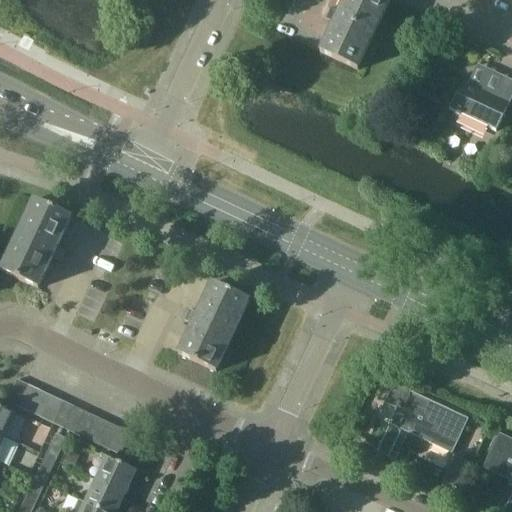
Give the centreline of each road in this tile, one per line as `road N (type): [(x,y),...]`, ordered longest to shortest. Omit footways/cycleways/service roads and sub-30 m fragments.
road 1 (tertiary): [(353,268),(144,169)]
road 2 (residential): [(0,331),(11,329),(192,411)]
road 3 (residential): [(274,447),(353,268)]
road 4 (residential): [(144,169),(217,0)]
road 5 (tertiary): [(511,343),(353,268)]
road 6 (tertiary): [(144,169),(0,106)]
road 7 (residential): [(411,511),(274,447)]
